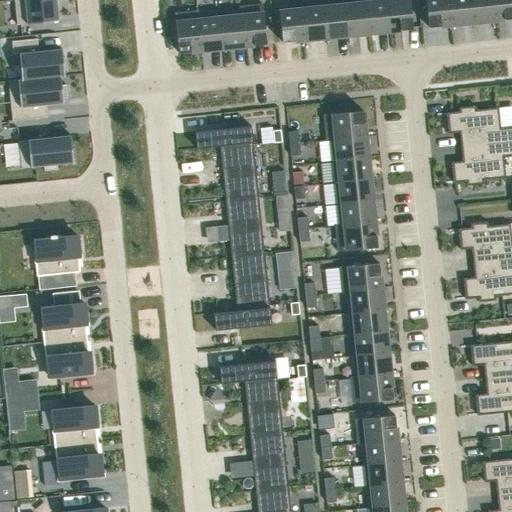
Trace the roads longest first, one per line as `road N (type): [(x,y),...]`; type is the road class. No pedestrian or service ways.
road 1 (residential): [(409,61),(455,511)]
road 2 (residential): [(199,511),(154,86)]
road 3 (residential): [(104,186),(138,511)]
road 4 (residential): [(154,86),(409,61)]
